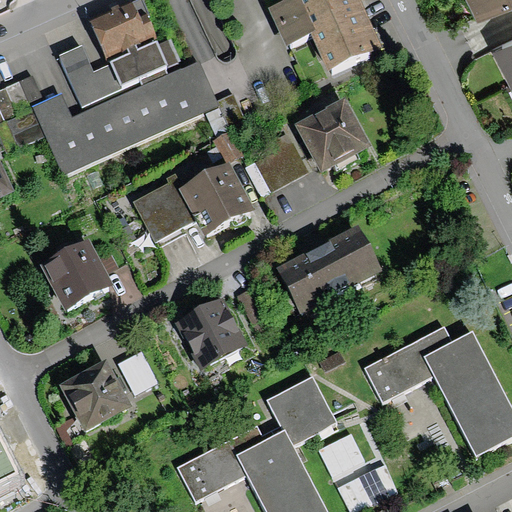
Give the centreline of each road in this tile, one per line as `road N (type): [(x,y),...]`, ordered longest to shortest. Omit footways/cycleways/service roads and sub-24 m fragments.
road 1 (residential): [(8,377),(189,292),(468,136)]
road 2 (residential): [(468,136),(403,0)]
road 3 (residential): [(8,377),(63,502)]
